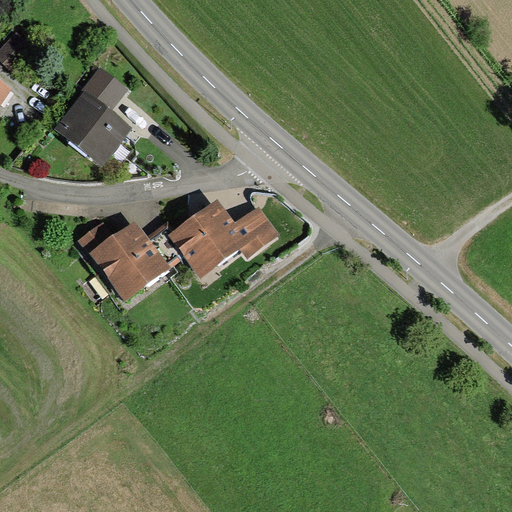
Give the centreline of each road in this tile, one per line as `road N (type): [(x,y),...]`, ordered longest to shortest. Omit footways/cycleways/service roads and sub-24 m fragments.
road 1 (track): [(0,486),(354,208)]
road 2 (tertiary): [(511,346),(275,142)]
road 3 (residential): [(275,142),(237,176),(206,185),(99,196),(53,193),(0,175)]
road 4 (tertiary): [(275,142),(131,0)]
